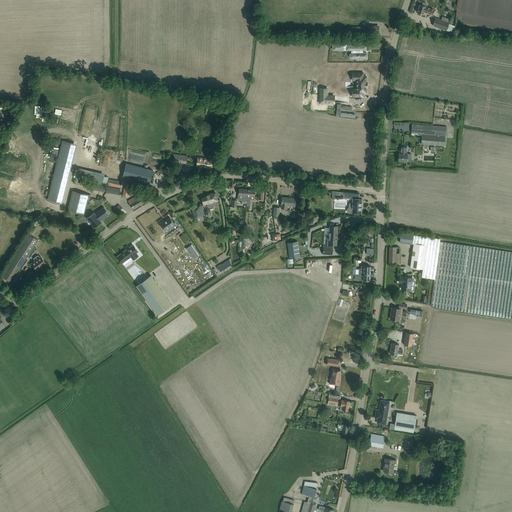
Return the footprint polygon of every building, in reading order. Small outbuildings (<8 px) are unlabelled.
[(423,3),(422,5),(419,4),(419,5),(418,5),(418,7),(418,8),(417,12),(423,14),(424,12),(432,15),(434,9),(427,7),(427,4),(427,3),(425,2),(423,3)] [(448,23),(449,23),(435,18),(433,25),(446,30),(453,33),(455,26),(448,23)] [(347,43),(332,43),(332,50),(351,50),(351,52),(349,54),(349,57),(351,58),(358,58),(358,59),(363,59),(368,59),(368,52),(364,52),(364,50),(366,50),(366,45),(361,45),(361,44),(356,44),(356,45),(347,45),(347,43)] [(365,94),(366,75),(356,75),(355,81),(349,81),(349,88),(355,88),(355,93),(365,94)] [(320,88),(320,102),(331,102),(332,96),(327,95),(327,89),(320,88)] [(446,127),(417,124),(412,124),(411,132),(419,133),(419,135),(422,135),(421,144),(444,146),(445,135),(445,136),(446,127)] [(62,140),(57,160),(47,200),(62,203),(72,164),(77,144),(62,140)] [(403,161),(407,161),(411,161),(411,153),(407,153),(406,153),(407,147),(405,147),(400,147),(400,153),(399,153),(398,160),(403,161)] [(187,156),(173,154),(172,161),(186,163),(186,160),(190,161),(191,157),(187,157),(187,156)] [(197,160),(195,160),(194,162),(196,162),(196,165),(205,167),(212,168),(213,164),(213,159),(197,157),(197,160)] [(153,169),(148,168),(125,163),(122,176),(150,183),(153,169)] [(83,185),(84,182),(84,180),(102,184),(107,184),(108,177),(104,176),(104,175),(78,169),(76,178),(75,178),(74,183),(77,184),(79,179),(81,179),(79,184),(83,185)] [(107,185),(120,187),(121,181),(109,179),(107,185)] [(85,182),(84,188),(104,191),(105,185),(85,182)] [(130,190),(130,189),(131,184),(125,183),(122,196),(128,197),(129,193),(133,194),(133,193),(136,193),(139,193),(139,191),(133,190),(130,190)] [(107,186),(106,192),(119,194),(120,188),(107,186)] [(246,196),(247,189),(239,188),(238,194),(242,194),(241,201),(242,201),(242,203),(246,203),(246,196)] [(246,196),(246,203),(246,201),(250,201),(250,195),(254,196),(255,189),(247,189),(246,196)] [(72,190),(67,210),(85,214),(90,194),(72,190)] [(203,204),(217,200),(215,192),(206,195),(206,196),(201,198),(203,204)] [(133,209),(144,202),(143,200),(145,198),(143,196),(141,197),(140,196),(136,199),(134,197),(128,201),(133,209)] [(282,197),(282,202),(281,208),(287,208),(287,205),(295,206),(295,204),(295,203),(295,198),(295,199),(290,198),(290,197),(282,197)] [(361,198),(352,198),(352,207),(349,207),(348,208),(347,209),(347,211),(348,212),(361,213),(361,198)] [(205,216),(203,210),(201,205),(192,208),(195,219),(205,216)] [(117,211),(122,216),(126,212),(121,206),(117,211)] [(100,220),(109,214),(103,207),(95,213),(94,212),(86,217),(94,227),(101,222),(100,220)] [(159,223),(165,231),(170,228),(169,227),(174,223),(170,217),(164,221),(163,220),(159,223)] [(338,226),(333,225),(329,225),(329,235),(328,235),(327,244),(336,244),(338,226)] [(414,234),(406,233),(401,232),(399,242),(412,244),(412,243),(413,243),(410,267),(422,269),(422,277),(434,279),(431,306),(511,319),(511,317),(511,251),(440,241),(440,239),(413,235),(414,234)] [(38,239),(29,234),(4,273),(2,277),(10,283),(23,263),(38,239)] [(300,256),(297,241),(287,243),(289,258),(300,256)] [(127,250),(127,249),(117,256),(122,262),(131,256),(133,259),(138,256),(136,252),(138,251),(133,245),(129,248),(127,250)] [(395,247),(394,247),(389,247),(389,262),(399,262),(400,253),(395,253),(395,247)] [(195,250),(190,254),(194,259),(199,256),(195,250)] [(46,263),(41,256),(40,257),(39,255),(37,255),(34,257),(34,259),(35,260),(31,263),(36,270),(39,268),(40,268),(39,267),(42,265),(42,266),(46,263)] [(221,264),(216,266),(220,272),(232,264),(229,259),(221,264)] [(342,261),(327,260),(326,272),(341,273),(342,261)] [(358,273),(370,274),(370,266),(361,266),(361,268),(359,268),(359,269),(355,269),(355,266),(350,266),(349,274),(358,274),(358,273)] [(136,285),(139,289),(157,314),(172,304),(151,275),(136,285)] [(410,290),(412,277),(403,276),(403,277),(399,276),(399,282),(402,282),(401,289),(410,290)] [(400,308),(397,308),(392,307),(390,319),(399,320),(400,308)] [(414,333),(418,334),(422,310),(410,308),(406,332),(414,333)] [(412,345),(414,333),(406,332),(404,344),(412,345)] [(390,353),(398,355),(398,353),(402,354),(403,349),(398,349),(399,344),(391,343),(390,353)] [(339,360),(327,358),(326,364),(338,366),(339,360)] [(341,369),(336,369),(333,368),(331,379),(330,378),(329,383),(338,385),(337,384),(337,380),(339,380),(341,369)] [(329,394),(328,401),(337,403),(338,399),(340,399),(341,396),(329,394)] [(342,410),(342,409),(348,410),(349,400),(343,399),(343,400),(341,399),(340,405),(340,410),(342,410)] [(389,401),(386,401),(381,400),(379,410),(376,409),(375,417),(378,418),(377,422),(385,424),(389,401)] [(416,415),(396,412),(394,425),(395,425),(394,430),(413,433),(416,415)] [(349,425),(344,424),(338,424),(337,427),(338,427),(338,429),(342,430),(342,432),(348,433),(349,425)] [(385,436),(371,433),(369,445),(383,447),(385,436)] [(396,460),(390,459),(385,458),(383,471),(392,472),(392,475),(397,476),(397,472),(393,471),(394,463),(396,463),(396,460)] [(317,482),(304,481),(301,494),(314,497),(317,482)] [(282,500),(279,509),(281,509),(291,511),(293,503),(294,500),(284,497),(283,501),(282,500)] [(306,511),(309,503),(304,501),(300,511),(306,511)] [(306,511),(312,511),(315,503),(309,502),(309,503),(306,511)]
